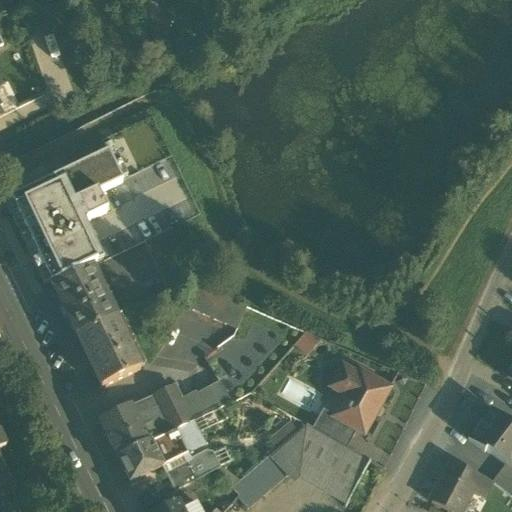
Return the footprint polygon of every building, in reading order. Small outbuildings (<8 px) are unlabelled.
[(41,11),(49,32),(71,24),(64,3),(41,11)] [(3,23),(0,24),(0,42),(3,47),(12,42),(3,23)] [(159,31),(150,32),(157,50),(174,47),(173,34),(160,36),(159,31)] [(0,90),(0,118),(15,111),(4,89),(0,90)] [(10,202),(34,252),(79,231),(75,221),(82,217),(85,225),(106,215),(97,196),(122,185),(107,155),(10,202)] [(34,252),(43,272),(89,250),(79,231),(34,252)] [(144,244),(169,295),(191,285),(171,231),(144,244)] [(96,266),(89,250),(43,272),(51,288),(89,270),(96,266)] [(114,321),(89,270),(51,288),(76,340),(115,322),(114,321)] [(181,308),(213,322),(223,299),(191,285),(181,308)] [(246,309),(223,299),(213,322),(236,332),(246,309)] [(76,340),(100,391),(140,372),(127,344),(132,342),(121,318),(114,321),(115,322),(76,340)] [(318,347),(305,335),(293,348),(306,360),(318,347)] [(357,432),(364,436),(389,390),(358,373),(357,377),(342,368),(330,389),(345,397),(341,404),(344,406),(345,411),(340,421),(339,422),(357,432)] [(197,395),(208,416),(230,405),(219,383),(197,395)] [(175,432),(192,424),(185,410),(180,401),(173,387),(131,408),(149,445),(151,444),(175,432)] [(189,408),(185,410),(192,424),(208,416),(197,395),(196,393),(184,399),(189,408)] [(184,399),(180,401),(185,410),(189,408),(184,399)] [(99,424),(117,461),(149,445),(131,408),(99,424)] [(505,467),(511,472),(511,426),(491,411),(467,441),(484,454),(485,452),(505,467)] [(312,431),(347,450),(357,432),(339,422),(340,421),(323,412),(312,431)] [(194,424),(175,433),(188,456),(205,447),(194,424)] [(271,440),(279,450),(297,435),(289,425),(271,440)] [(163,469),(162,469),(165,475),(186,464),(190,462),(187,457),(188,456),(175,433),(175,432),(151,444),(163,469)] [(117,461),(129,485),(162,469),(163,469),(151,444),(149,445),(117,461)] [(341,447),(336,458),(356,469),(362,459),(341,447)] [(321,449),(307,472),(347,494),(360,472),(356,469),(336,458),(321,449)] [(212,456),(219,469),(231,463),(224,450),(212,456)] [(186,464),(196,483),(219,470),(219,469),(212,456),(208,455),(201,456),(190,462),(186,464)] [(444,511),(462,511),(472,495),(473,492),(470,490),(476,477),(450,463),(437,488),(440,489),(432,505),(444,511)] [(165,475),(174,493),(196,483),(186,464),(165,475)] [(491,485),(511,499),(511,497),(511,472),(505,467),(491,485)] [(0,511),(20,511),(0,469),(0,511)] [(295,495),(310,503),(325,511),(336,511),(347,494),(307,472),(295,495)] [(491,485),(476,477),(470,490),(473,492),(472,495),(483,501),(491,485)] [(159,511),(182,511),(177,503),(159,511)] [(325,511),(310,503),(304,511),(325,511)]
